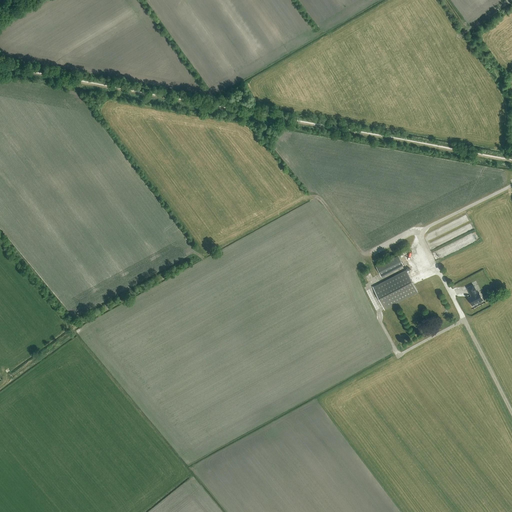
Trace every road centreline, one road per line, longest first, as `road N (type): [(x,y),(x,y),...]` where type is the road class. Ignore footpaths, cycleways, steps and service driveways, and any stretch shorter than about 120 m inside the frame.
road 1 (track): [(0,387),(73,326),(311,198),(361,258),(420,231)]
road 2 (track): [(511,415),(420,231)]
